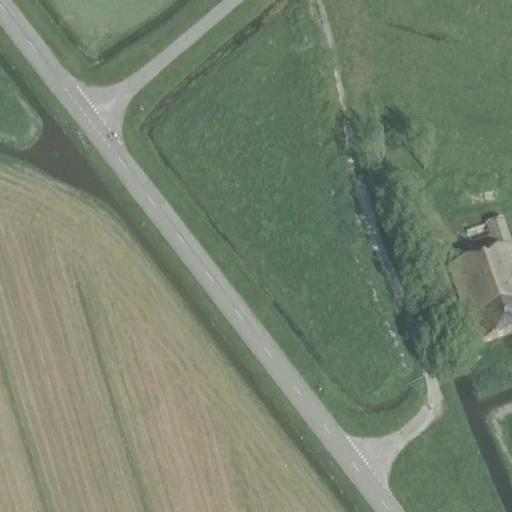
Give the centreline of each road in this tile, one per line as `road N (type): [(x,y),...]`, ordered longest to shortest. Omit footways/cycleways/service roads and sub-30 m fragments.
road 1 (tertiary): [(388,511),(88,120)]
road 2 (unclassified): [(88,120),(234,0)]
road 3 (track): [(349,163),(314,0)]
road 4 (tertiary): [(88,120),(0,6)]
